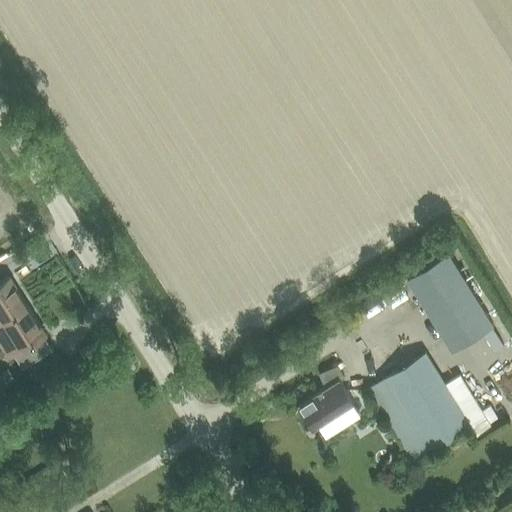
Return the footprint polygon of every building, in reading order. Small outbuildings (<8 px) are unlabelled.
[(452,350),(494,324),(450,253),(408,279),(452,350)] [(0,324),(28,307),(9,278),(2,282),(0,278),(0,324)] [(45,338),(46,337),(28,307),(0,324),(0,339),(12,358),(15,356),(23,369),(53,350),(45,338)] [(461,375),(445,385),(425,352),(368,388),(415,461),(471,425),(478,435),(492,426),(489,421),(497,416),(490,404),(483,409),(461,375)] [(313,428),(354,401),(340,380),(344,377),(337,366),(319,373),(325,388),(299,405),(313,428)] [(0,390),(14,382),(16,381),(7,367),(0,371),(0,390)] [(12,491),(0,498),(0,511),(20,511),(24,509),(12,491)]
